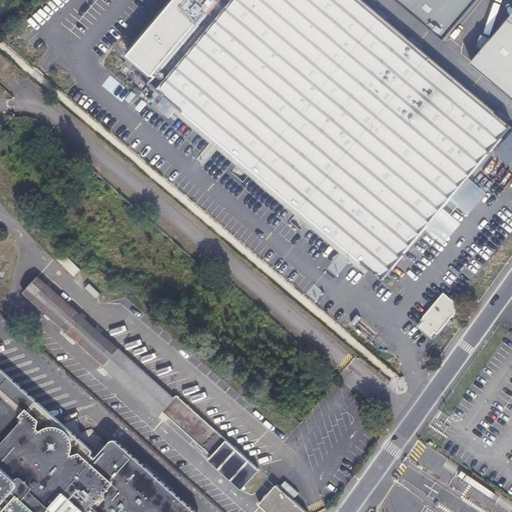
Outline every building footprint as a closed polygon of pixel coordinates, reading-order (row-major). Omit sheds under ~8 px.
[(246,176),(293,216),(347,262),(352,256),(379,280),(509,128),(359,0),(173,0),(128,53),(154,75),(148,82),(155,88),(146,98),(150,102),(156,95),(158,97),(156,99),(246,176)] [(400,0),(446,39),(479,0),(400,0)] [(287,222),(293,216),(246,176),(241,182),(287,222)] [(82,270),(66,254),(59,261),(75,277),(82,270)] [(22,292),(102,363),(115,348),(39,280),(33,280),(22,292)] [(91,284),(87,289),(97,299),(100,297),(102,294),(91,284)] [(434,336),(436,332),(456,304),(449,299),(453,293),(449,290),(445,296),(438,292),(419,319),(421,321),(419,325),(431,334),(434,336)] [(102,363),(101,365),(157,415),(162,410),(212,455),(208,459),(240,487),(258,468),(175,394),(172,398),(116,348),(115,348),(102,363)] [(0,511),(194,511),(115,440),(113,439),(110,439),(109,439),(108,440),(107,441),(107,442),(95,454),(0,369),(0,511)] [(367,404),(358,396),(351,404),(360,412),(367,404)] [(295,497),(299,492),(286,481),(282,485),(295,497)] [(305,511),(275,484),(258,503),(266,511),(305,511)]
